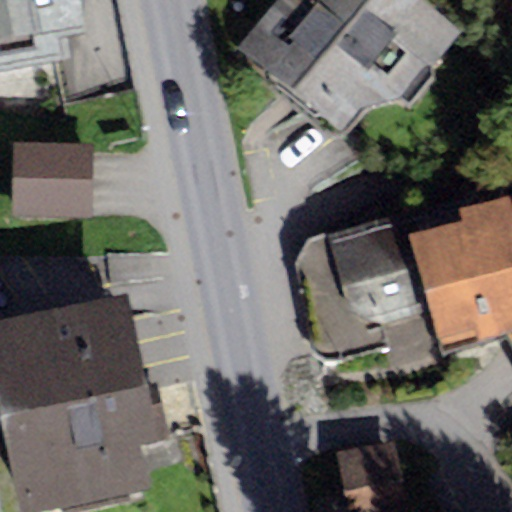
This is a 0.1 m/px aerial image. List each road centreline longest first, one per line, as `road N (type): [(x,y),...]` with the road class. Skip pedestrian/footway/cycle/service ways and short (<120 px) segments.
road 1 (tertiary): [(256,445),(166,0)]
road 2 (residential): [(502,511),(467,453),(441,429),(399,420),(256,445)]
